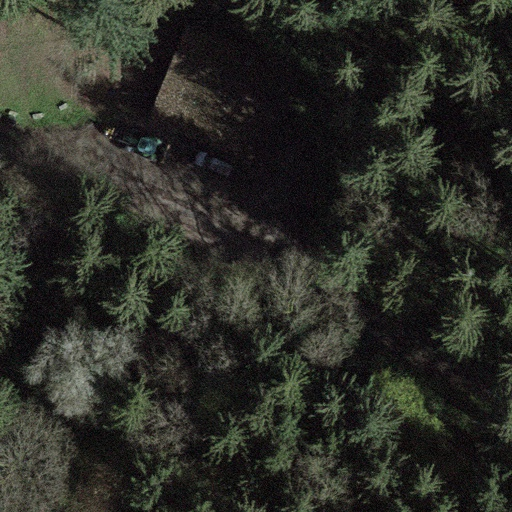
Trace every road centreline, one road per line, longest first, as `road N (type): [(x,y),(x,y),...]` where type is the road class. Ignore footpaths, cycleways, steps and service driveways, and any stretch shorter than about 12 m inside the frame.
road 1 (track): [(511,384),(84,159)]
road 2 (track): [(114,0),(84,159)]
